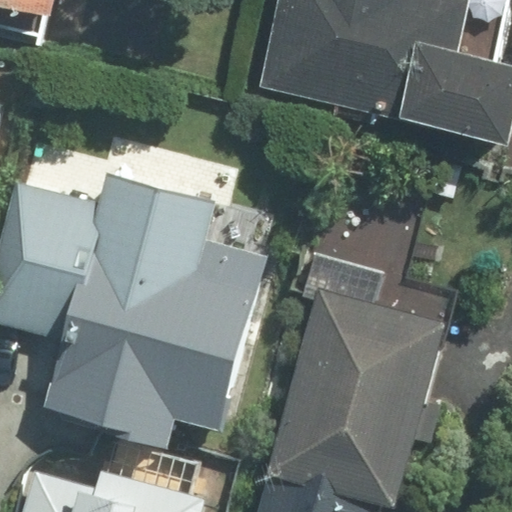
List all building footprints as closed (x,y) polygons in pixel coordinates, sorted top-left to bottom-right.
[(0,0),(54,12),(56,0),(0,0)] [(511,64),(500,62),(511,9),(511,0),(279,0),(259,90),(509,148),(511,135),(511,64)] [(101,209),(16,187),(0,246),(0,326),(75,346),(58,413),(172,443),(178,421),(217,431),(263,252),(216,239),(224,207),(110,177),(101,209)] [(382,511),(399,511),(449,322),(324,290),(267,511),(369,511),(371,509),(382,511)] [(201,511),(204,499),(40,457),(26,511),(201,511)]
